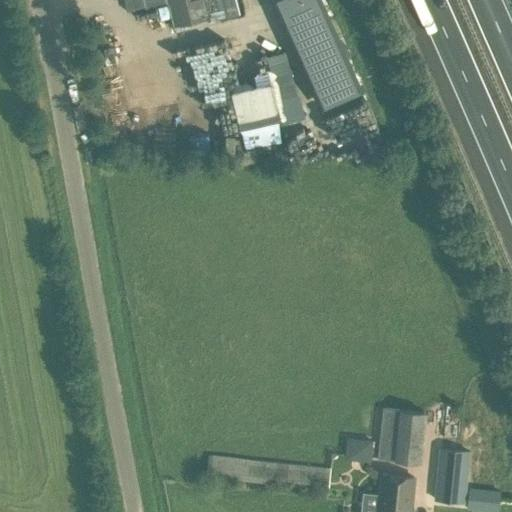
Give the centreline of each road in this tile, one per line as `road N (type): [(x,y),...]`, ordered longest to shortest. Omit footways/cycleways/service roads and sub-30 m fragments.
road 1 (unclassified): [(139,511),(46,0)]
road 2 (motorway): [(433,0),(511,175)]
